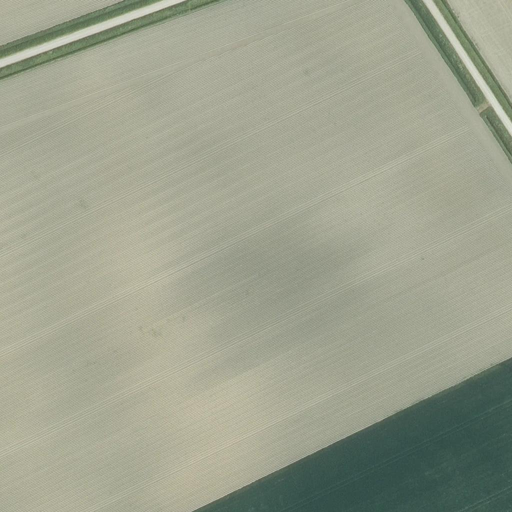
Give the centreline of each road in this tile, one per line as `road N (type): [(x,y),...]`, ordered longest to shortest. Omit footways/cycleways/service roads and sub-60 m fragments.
road 1 (unclassified): [(0,64),(179,0)]
road 2 (unclassified): [(422,0),(511,133)]
